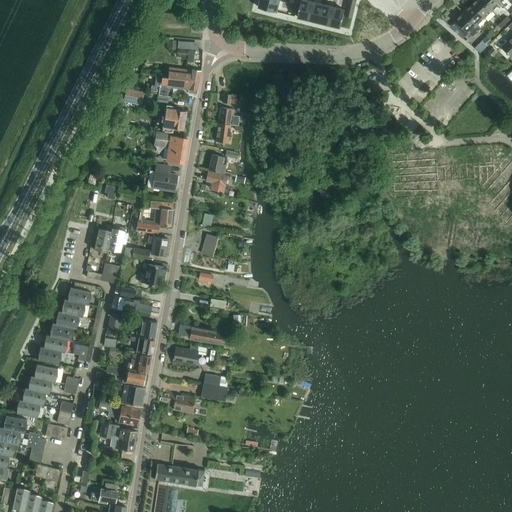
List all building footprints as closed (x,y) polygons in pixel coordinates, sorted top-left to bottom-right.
[(261,0),(260,4),(259,8),(277,12),(278,9),(280,1),(274,0),(261,0)] [(302,0),(299,14),(298,17),(309,20),(313,2),(304,0),(302,0)] [(354,0),(349,0),(346,17),(353,18),(357,1),(354,0)] [(486,18),(494,11),(482,0),(476,0),(477,0),(472,5),(486,18)] [(482,0),(494,11),(501,4),(497,0),(482,0)] [(313,2),(309,20),(320,23),(324,5),(313,2)] [(324,5),(320,23),(330,25),(335,7),(324,5)] [(478,26),(486,18),(472,5),(468,9),(466,7),(463,10),(478,26)] [(335,7),(330,25),(341,28),(342,24),(346,10),(335,7)] [(482,30),(478,26),(463,10),(460,14),(461,15),(457,20),(457,21),(453,25),(467,37),(470,34),(472,36),(475,36),(482,30)] [(511,29),(511,36),(502,45),(503,46),(508,51),(511,55),(511,22),(509,26),(511,29)] [(169,40),(168,49),(176,50),(176,41),(173,41),(174,38),(169,37),(169,40)] [(188,50),(189,42),(178,41),(178,49),(188,50)] [(187,81),(188,70),(169,68),(168,78),(187,81)] [(192,81),(199,82),(201,71),(192,70),(192,71),(188,70),(187,81),(192,81)] [(187,81),(168,78),(167,79),(162,78),(156,77),(153,94),(158,95),(157,95),(158,95),(169,97),(172,97),(173,90),(171,90),(171,87),(189,90),(188,93),(197,94),(199,82),(192,81),(187,81)] [(126,87),(124,95),(132,96),(131,102),(140,104),(143,91),(133,89),(126,87)] [(158,95),(157,102),(168,104),(169,97),(158,95)] [(231,95),(230,103),(239,104),(240,96),(231,95)] [(183,130),(187,112),(174,109),(174,106),(167,105),(162,131),(173,133),(174,128),(183,130)] [(219,122),(231,124),(232,115),(234,115),(235,109),(221,107),(219,122)] [(229,143),(231,124),(219,122),(216,142),(229,143)] [(184,163),(188,139),(171,136),(171,134),(157,132),(154,144),(156,146),(168,148),(166,160),(184,163)] [(223,173),(227,159),(212,155),(209,170),(223,173)] [(170,174),(171,167),(157,165),(156,171),(151,170),(148,186),(175,191),(178,175),(170,174)] [(209,172),(207,181),(212,182),(210,189),(224,192),(225,185),(229,186),(231,177),(209,172)] [(90,174),(87,184),(98,187),(100,177),(90,174)] [(115,200),(116,194),(114,193),(115,187),(107,185),(106,192),(109,193),(108,198),(115,200)] [(171,226),(173,203),(150,201),(149,208),(155,209),(154,221),(138,219),(138,220),(137,231),(158,233),(159,225),(171,226)] [(204,214),(202,226),(211,228),(213,215),(204,214)] [(111,231),(112,228),(108,227),(108,231),(99,229),(94,249),(107,252),(108,249),(112,232),(111,231)] [(108,249),(121,252),(126,228),(121,227),(120,230),(112,228),(111,231),(112,232),(108,249)] [(166,256),(169,240),(154,237),(151,254),(166,256)] [(202,250),(201,252),(206,254),(206,251),(210,252),(212,244),(205,241),(203,250),(202,250)] [(148,260),(150,251),(125,248),(124,257),(148,260)] [(101,280),(116,284),(120,266),(105,263),(103,274),(101,280)] [(160,286),(164,267),(144,264),(141,283),(160,286)] [(88,272),(86,277),(101,280),(103,274),(96,273),(88,271),(88,272)] [(212,282),(214,275),(201,273),(199,279),(212,282)] [(85,303),(85,304),(88,305),(92,285),(75,282),(74,288),(70,287),(69,295),(66,294),(65,298),(68,298),(68,299),(85,303)] [(135,297),(136,290),(121,288),(120,294),(135,297)] [(119,297),(117,308),(149,315),(152,302),(125,296),(125,298),(119,297)] [(82,316),(85,304),(85,303),(68,299),(68,298),(65,298),(63,307),(60,306),(59,309),(62,310),(62,311),(79,315),(79,316),(82,316)] [(76,328),(79,316),(79,315),(62,311),(62,310),(59,309),(57,319),(53,318),(53,321),(56,322),(73,327),(73,328),(76,328)] [(118,333),(122,315),(112,313),(108,331),(118,333)] [(233,315),(232,327),(240,328),(241,316),(233,315)] [(154,337),(157,322),(139,319),(136,334),(154,337)] [(70,340),(73,328),(73,327),(56,322),(53,321),(51,330),(47,330),(47,333),(50,334),(67,339),(70,340)] [(180,324),(179,334),(184,335),(190,336),(189,339),(192,339),(218,344),(221,344),(221,343),(223,333),(223,332),(192,326),(184,324),(180,324)] [(65,352),(67,339),(50,334),(47,333),(45,342),(42,342),(41,345),(44,346),(61,351),(65,352)] [(139,337),(136,351),(152,354),(155,340),(139,337)] [(90,362),(94,345),(89,344),(89,346),(87,346),(84,361),(90,362)] [(59,364),(61,351),(44,346),(41,345),(39,355),(35,354),(35,359),(59,364)] [(84,361),(87,346),(82,345),(78,360),(84,361)] [(206,355),(207,349),(191,346),(190,350),(176,348),(174,359),(185,361),(184,363),(195,365),(197,354),(206,355)] [(124,356),(125,350),(110,347),(109,356),(115,358),(116,354),(124,356)] [(128,362),(127,369),(128,369),(131,369),(137,370),(146,372),(149,372),(152,354),(136,351),(136,353),(133,353),(131,360),(133,360),(133,363),(131,363),(128,362)] [(52,380),(52,381),(55,381),(58,368),(37,363),(35,372),(32,371),(31,374),(34,375),(34,376),(52,380)] [(107,366),(106,371),(115,373),(114,374),(127,376),(126,379),(123,378),(122,382),(126,383),(127,382),(144,385),(146,373),(146,372),(137,370),(131,369),(128,369),(127,369),(108,365),(107,366)] [(49,393),(52,381),(52,380),(34,376),(34,375),(31,374),(29,383),(26,383),(25,386),(29,387),(46,392),(46,393),(49,393)] [(205,377),(204,383),(219,385),(220,385),(221,376),(211,374),(206,374),(205,377)] [(66,383),(77,386),(79,378),(67,376),(66,383)] [(100,401),(104,381),(96,379),(91,399),(100,401)] [(76,394),(77,386),(66,383),(64,391),(76,394)] [(204,383),(201,397),(225,401),(227,395),(228,387),(219,385),(204,383)] [(119,401),(118,405),(139,408),(139,406),(142,406),(145,389),(145,388),(125,384),(124,385),(121,401),(119,401)] [(46,393),(46,392),(29,387),(25,386),(24,395),(20,395),(20,398),(23,399),(40,404),(43,405),(46,393)] [(193,413),(195,398),(161,392),(160,401),(169,403),(168,408),(193,413)] [(37,417),(40,404),(23,399),(20,398),(17,408),(14,407),(13,412),(37,417)] [(60,409),(72,411),(74,403),(62,401),(60,409)] [(100,401),(98,409),(106,410),(115,412),(116,409),(121,410),(119,416),(116,416),(115,421),(138,425),(141,410),(141,409),(139,408),(118,405),(108,403),(100,401)] [(60,410),(59,416),(67,417),(70,418),(72,413),(60,410)] [(21,431),(21,432),(24,433),(27,419),(6,415),(5,423),(2,422),(1,425),(4,426),(4,427),(21,431)] [(69,425),(70,418),(59,416),(57,422),(69,425)] [(133,451),(137,431),(119,428),(120,425),(102,422),(100,436),(111,438),(110,447),(133,451)] [(53,437),(55,425),(48,423),(46,435),(53,437)] [(21,432),(21,431),(4,427),(4,426),(1,425),(0,428),(0,439),(15,443),(15,444),(18,444),(21,432)] [(59,438),(61,426),(55,425),(53,437),(59,438)] [(61,426),(59,438),(66,439),(68,428),(61,426)] [(197,438),(198,430),(194,429),(194,428),(188,427),(186,436),(197,438)] [(33,444),(44,447),(46,439),(34,437),(33,444)] [(12,456),(15,444),(15,443),(0,439),(0,452),(9,455),(9,456),(12,456)] [(208,492),(210,471),(199,470),(172,466),(175,444),(160,442),(157,464),(155,479),(154,479),(149,511),(164,511),(169,486),(208,492)] [(43,455),(44,447),(33,444),(31,452),(43,455)] [(9,456),(9,455),(0,452),(0,466),(3,467),(6,468),(9,456)] [(41,463),(43,455),(31,452),(29,460),(41,463)] [(42,478),(45,466),(38,465),(35,476),(42,478)] [(50,479),(53,468),(45,466),(42,478),(50,479)] [(53,468),(50,479),(58,481),(61,470),(53,468)] [(80,483),(87,484),(89,472),(83,470),(82,477),(80,482),(80,483)] [(246,470),(245,477),(260,479),(260,471),(246,470)] [(92,492),(91,498),(99,500),(98,502),(107,503),(108,501),(116,502),(118,491),(117,491),(118,485),(106,482),(104,488),(101,488),(93,486),(92,491),(92,492)] [(16,490),(4,487),(1,502),(13,505),(16,490)] [(24,511),(29,493),(30,493),(30,490),(17,487),(16,490),(13,505),(12,508),(21,510),(20,511),(24,511)] [(42,496),(30,493),(29,493),(24,511),(37,511),(41,499),(42,496)] [(51,511),(54,502),(41,499),(37,511),(51,511)]
